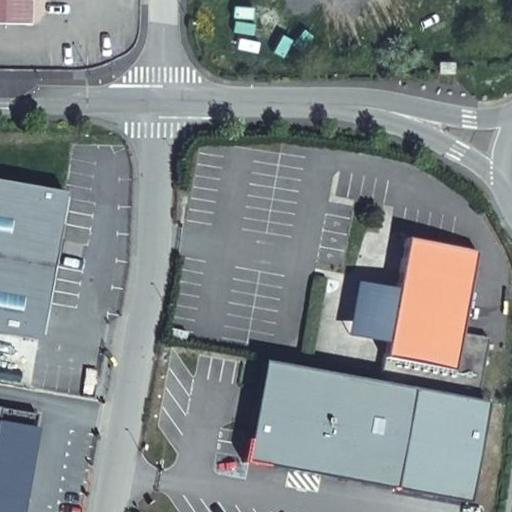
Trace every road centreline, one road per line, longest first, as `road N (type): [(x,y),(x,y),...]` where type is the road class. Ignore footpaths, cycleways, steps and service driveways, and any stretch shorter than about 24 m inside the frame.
road 1 (residential): [(105,511),(143,311),(160,101)]
road 2 (tertiary): [(511,131),(466,136),(337,101),(160,101)]
road 3 (tertiary): [(160,101),(0,95)]
